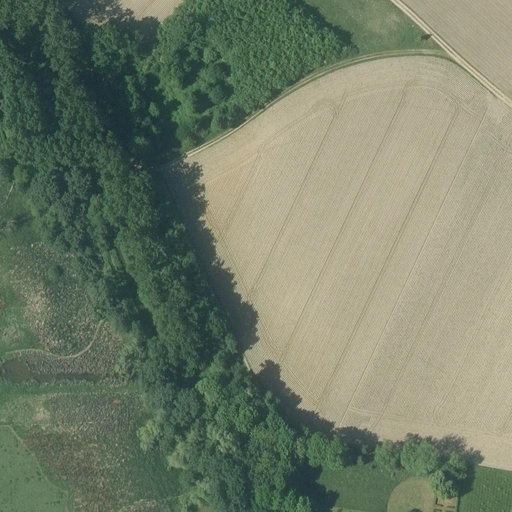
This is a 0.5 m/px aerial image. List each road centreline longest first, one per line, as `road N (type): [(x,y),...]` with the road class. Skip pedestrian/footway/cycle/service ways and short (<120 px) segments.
road 1 (track): [(156,168),(340,65),(380,55),(453,54)]
road 2 (track): [(14,0),(131,160)]
